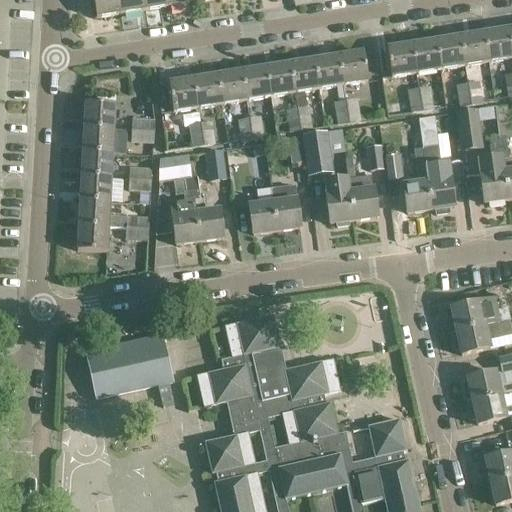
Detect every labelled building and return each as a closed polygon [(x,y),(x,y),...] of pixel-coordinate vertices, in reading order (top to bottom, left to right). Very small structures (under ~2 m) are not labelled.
[(120,15),(117,0),(92,0),(95,19),(120,15)] [(142,0),(117,0),(120,15),(144,11),(142,0)] [(167,0),(142,0),(144,11),(168,8),(167,0)] [(489,65),(511,61),(511,54),(508,32),(484,36),(489,65)] [(484,36),(460,40),(465,69),(489,65),(484,36)] [(460,40),(436,43),(441,73),(465,69),(460,40)] [(436,43),(412,47),(416,77),(441,73),(436,43)] [(416,77),(412,47),(387,51),(391,81),(416,77)] [(338,59),(343,88),(368,85),(363,55),(338,59)] [(343,89),(343,88),(338,59),(314,62),(319,92),(336,90),(338,105),(333,106),(337,127),(349,125),(345,102),(343,89)] [(304,95),(319,92),(314,62),(290,66),(295,96),(297,112),(300,133),(312,131),(308,110),(306,110),(304,95)] [(270,100),(295,96),(290,66),(266,70),(270,100)] [(266,70),(242,74),(246,104),(270,100),(266,70)] [(242,74),(218,78),(222,107),(246,104),(242,74)] [(511,75),(503,77),(507,100),(511,99),(511,75)] [(218,78),(193,81),(198,111),(222,107),(218,78)] [(198,111),(193,81),(168,85),(173,115),(198,111)] [(467,86),(471,109),(481,107),(478,85),(467,86)] [(471,109),(467,86),(455,88),(458,110),(471,109)] [(419,91),(422,113),(441,110),(439,94),(430,95),(429,89),(419,91)] [(422,113),(419,91),(407,93),(410,115),(422,113)] [(345,102),(349,125),(360,123),(357,100),(345,102)] [(84,104),(83,129),(113,131),(114,106),(84,104)] [(131,132),(153,133),(154,112),(132,111),(131,132)] [(289,135),(300,133),(297,112),(285,114),(289,135)] [(455,116),(456,118),(459,141),(461,155),(483,151),(477,112),(455,116)] [(498,140),(507,202),(511,201),(511,166),(511,160),(507,160),(505,140),(509,139),(506,115),(496,116),(499,139),(498,140)] [(249,121),(252,143),(263,141),(260,119),(249,121)] [(432,119),(416,121),(418,133),(433,131),(432,119)] [(252,143),(249,121),(238,123),(241,144),(252,143)] [(200,126),(204,148),(214,147),(212,125),(200,126)] [(204,148),(200,126),(189,128),(191,150),(204,148)] [(83,129),(82,154),(112,155),(113,131),(83,129)] [(153,133),(131,132),(130,146),(152,147),(153,133)] [(327,134),(301,138),(308,179),(333,176),(327,134)] [(503,207),(502,203),(507,202),(498,140),(488,141),(491,161),(477,163),(483,206),(488,205),(489,209),(503,207)] [(299,142),(288,144),(292,166),(303,164),(299,142)] [(381,148),(365,150),(368,175),(384,172),(381,148)] [(422,162),(423,172),(429,213),(435,213),(435,217),(448,215),(447,211),(452,210),(446,165),(437,167),(435,149),(420,151),(422,162)] [(416,185),(401,187),(405,217),(429,213),(423,172),(422,162),(420,151),(412,153),(416,185)] [(222,153),(204,155),(208,184),(226,182),(222,153)] [(82,154),(81,178),(110,180),(112,155),(82,154)] [(197,192),(185,194),(183,183),(189,182),(190,182),(187,158),(159,162),(158,185),(173,183),(175,199),(183,198),(183,202),(169,204),(175,247),(197,244),(192,202),(199,201),(197,192)] [(398,158),(384,160),(387,184),(402,182),(401,174),(398,158)] [(354,180),(351,160),(343,161),(346,179),(352,223),(376,220),(372,191),(371,191),(369,178),(354,180)] [(129,181),(150,182),(150,171),(129,170),(129,181)] [(109,206),(110,180),(81,178),(79,204),(109,206)] [(347,228),(347,224),(352,223),(346,179),(322,183),(328,227),(336,226),(337,229),(347,228)] [(150,182),(129,181),(128,194),(149,195),(150,182)] [(185,194),(197,192),(196,181),(190,182),(189,182),(183,183),(185,194)] [(269,191),(275,234),(298,231),(293,188),(269,191)] [(275,234),(269,191),(269,192),(257,194),(258,206),(247,208),(251,237),(275,234)] [(203,214),(201,200),(199,201),(192,202),(197,244),(222,241),(218,212),(203,214)] [(148,221),(109,219),(109,206),(79,204),(78,229),(108,230),(126,230),(126,231),(147,232),(148,221)] [(108,230),(78,229),(77,252),(107,254),(108,230)] [(147,232),(126,231),(125,243),(147,244),(147,232)] [(456,334),(510,322),(507,310),(497,312),(495,301),(451,310),(456,334)] [(284,373),(272,318),(224,329),(231,361),(220,364),(222,373),(196,379),(203,410),(226,405),(234,439),(203,446),(210,477),(214,476),(216,485),(212,485),(218,511),(418,511),(407,462),(403,463),(401,455),(405,454),(398,422),(367,429),(374,461),(351,466),(344,434),(336,436),(329,406),(325,407),(323,398),(338,394),(331,363),(284,373)] [(461,357),(489,351),(511,345),(511,333),(510,322),(456,334),(457,338),(452,338),(455,353),(460,352),(461,357)] [(171,384),(161,338),(85,355),(95,401),(171,384)] [(472,404),(511,394),(511,356),(496,360),(499,373),(466,380),(467,384),(462,385),(466,403),(471,401),(472,404)] [(352,376),(361,374),(359,362),(350,364),(352,376)] [(511,394),(472,404),(473,408),(469,409),(472,423),(476,422),(477,427),(505,420),(502,408),(511,405),(511,394)] [(489,485),(511,479),(511,454),(484,461),(489,485)] [(494,508),(511,504),(511,479),(489,485),(494,508)]
